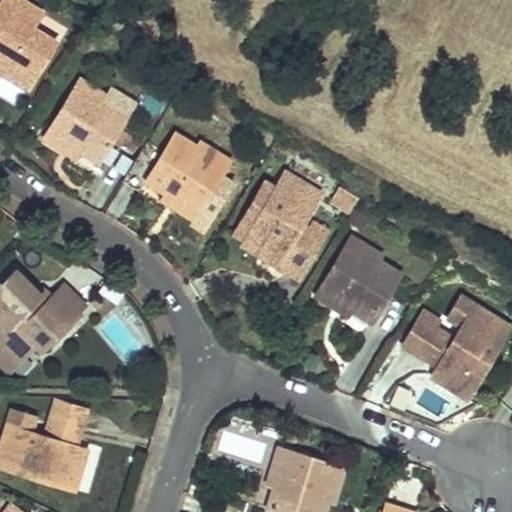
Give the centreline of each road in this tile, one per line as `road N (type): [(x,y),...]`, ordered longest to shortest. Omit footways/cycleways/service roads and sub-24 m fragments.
road 1 (residential): [(488,471),(201,363)]
road 2 (residential): [(201,363),(165,289),(126,252),(0,170)]
road 3 (residential): [(162,511),(201,363)]
